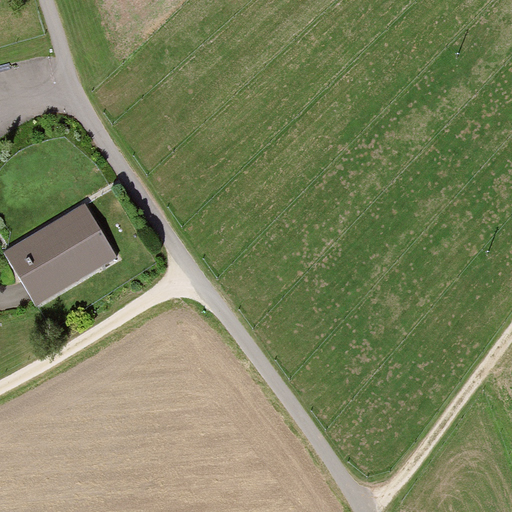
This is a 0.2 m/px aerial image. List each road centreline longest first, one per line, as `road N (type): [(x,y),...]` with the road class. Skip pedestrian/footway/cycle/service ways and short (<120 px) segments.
road 1 (track): [(44,0),(84,105),(187,276),(361,511)]
road 2 (track): [(361,511),(412,463),(511,329)]
road 3 (track): [(187,276),(0,383)]
